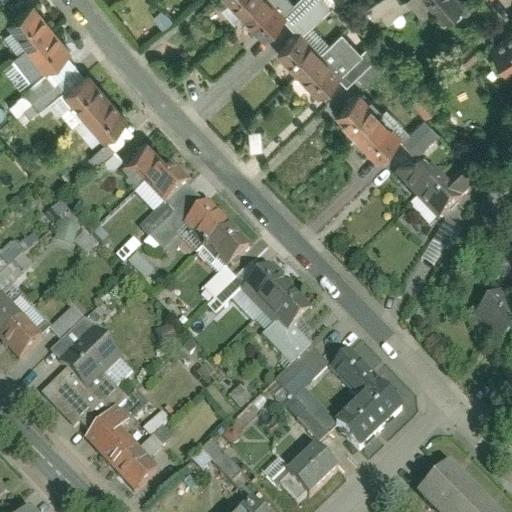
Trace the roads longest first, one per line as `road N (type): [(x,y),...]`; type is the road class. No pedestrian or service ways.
road 1 (residential): [(454,407),(265,220),(69,0)]
road 2 (residential): [(343,511),(454,407)]
road 3 (tertiary): [(99,511),(0,408)]
